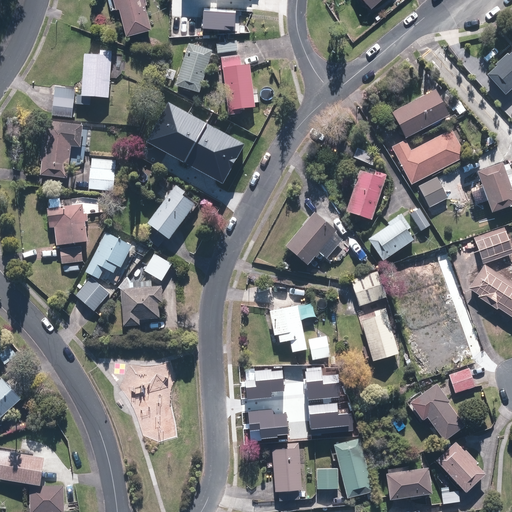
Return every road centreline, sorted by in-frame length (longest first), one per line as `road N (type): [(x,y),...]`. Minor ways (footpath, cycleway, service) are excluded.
road 1 (residential): [(200,511),(218,468),(211,302),(268,175),(332,91)]
road 2 (residential): [(117,511),(104,446),(76,379),(0,287)]
road 3 (residential): [(332,91),(455,0)]
